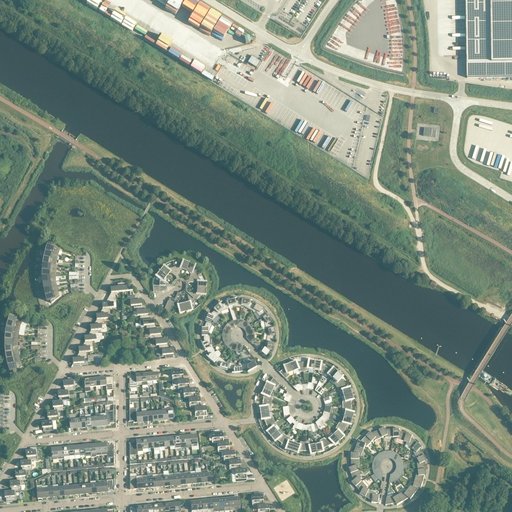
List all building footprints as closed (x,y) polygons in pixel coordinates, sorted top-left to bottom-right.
[(186,0),(181,9),(192,15),(198,4),(190,0),(186,0)] [(511,0),(465,0),(467,63),(511,62),(511,0)] [(101,11),(103,4),(98,3),(98,4),(91,2),(90,6),(95,8),(94,9),(101,11)] [(110,19),(116,10),(106,4),(100,13),(110,19)] [(225,36),(233,24),(211,10),(204,21),(213,26),(214,24),(217,26),(214,30),(225,36)] [(118,11),(115,18),(119,19),(118,21),(124,23),(127,14),(118,11)] [(147,37),(152,26),(141,21),(136,33),(147,37)] [(341,25),(351,30),(352,27),(342,22),(341,25)] [(169,50),(172,45),(162,39),(159,44),(169,50)] [(171,50),(168,54),(178,60),(181,55),(171,50)] [(252,56),(247,63),(256,68),(261,61),(252,56)] [(436,130),(424,129),(423,136),(435,138),(436,130)] [(58,255),(60,250),(52,243),(50,246),(49,246),(48,252),(47,252),(58,255)] [(64,257),(58,255),(47,252),(47,258),(45,258),(57,260),(63,262),(64,257)] [(174,266),(178,281),(180,281),(180,282),(181,281),(182,282),(183,279),(181,278),(179,279),(179,276),(181,271),(182,271),(182,270),(186,271),(190,262),(189,262),(189,263),(183,260),(181,265),(175,267),(174,266)] [(184,283),(185,284),(198,275),(197,276),(194,270),(195,265),(189,263),(190,262),(186,271),(190,273),(189,274),(190,274),(188,280),(186,281),(185,280),(183,279),(182,282),(183,282),(184,283)] [(177,282),(178,281),(174,266),(174,267),(168,269),(164,266),(160,271),(159,270),(167,276),(169,273),(170,274),(171,273),(175,277),(176,280),(175,280),(173,282),(176,284),(176,282),(177,282)] [(162,286),(162,292),(165,292),(165,291),(166,291),(167,287),(174,287),(174,285),(175,285),(176,284),(173,282),(172,283),(172,285),(169,285),(165,282),(165,281),(164,280),(167,276),(159,270),(159,271),(155,276),(159,279),(159,286),(162,286)] [(198,275),(185,284),(186,285),(185,285),(185,286),(185,287),(188,288),(188,285),(188,284),(190,282),(196,283),(196,284),(197,284),(197,288),(207,289),(206,288),(206,282),(201,282),(197,276),(198,276),(198,275)] [(115,286),(114,288),(110,288),(111,293),(106,302),(116,301),(115,293),(122,292),(121,283),(120,283),(119,284),(118,284),(117,284),(118,284),(118,285),(115,286)] [(127,296),(127,300),(137,299),(132,291),(132,286),(129,286),(128,284),(124,285),(124,284),(125,284),(125,283),(124,283),(123,283),(122,283),(121,283),(122,292),(130,292),(130,296),(127,296)] [(58,292),(57,287),(45,289),(48,295),(46,295),(58,292)] [(185,290),(184,291),(196,301),(196,300),(200,295),(205,295),(206,289),(207,289),(197,288),(196,292),(195,292),(195,293),(189,293),(187,291),(188,290),(188,288),(185,287),(185,289),(185,290)] [(188,303),(184,303),(186,313),(186,312),(192,311),(191,306),(196,300),(196,301),(184,291),(184,292),(183,291),(183,292),(181,292),(182,295),(184,295),(185,293),(187,295),(189,301),(187,301),(188,303)] [(58,292),(46,295),(47,295),(49,300),(48,301),(50,301),(51,304),(59,297),(58,292)] [(182,295),(181,292),(180,293),(179,292),(179,293),(177,292),(175,299),(171,298),(170,299),(169,298),(168,301),(173,303),(172,306),(178,309),(180,314),(186,312),(186,313),(184,303),(180,304),(180,303),(178,303),(177,298),(178,295),(180,296),(182,295)] [(226,301),(227,303),(229,309),(230,313),(233,321),(236,320),(232,308),(232,307),(241,308),(241,306),(241,301),(235,301),(235,299),(237,298),(236,298),(235,299),(226,301)] [(133,306),(134,310),(144,309),(142,305),(141,300),(138,300),(137,299),(127,300),(128,302),(130,302),(131,307),(133,306)] [(250,300),(242,300),(241,301),(241,306),(244,306),(244,307),(252,311),(256,304),(255,306),(250,303),(250,301),(252,301),(250,300)] [(102,309),(100,313),(110,312),(110,308),(113,308),(113,303),(116,303),(116,301),(106,302),(105,304),(102,304),(102,309)] [(221,312),(229,309),(227,303),(221,305),(220,303),(221,302),(220,303),(213,309),(219,315),(222,314),(221,312)] [(263,308),(256,304),(252,311),(254,314),(256,312),(261,319),(267,314),(266,315),(262,310),(263,309),(265,310),(265,309),(263,308)] [(140,316),(140,319),(150,318),(148,315),(147,310),(145,310),(144,309),(134,310),(134,312),(136,312),(137,316),(140,316)] [(208,313),(205,321),(212,325),(212,324),(210,324),(211,321),(212,321),(219,315),(213,309),(215,310),(210,314),(208,314),(209,312),(208,313)] [(100,313),(100,315),(96,315),(96,320),(95,324),(104,323),(104,319),(107,319),(107,314),(110,314),(110,312),(100,313)] [(27,321),(24,320),(22,320),(14,313),(13,316),(11,315),(11,316),(12,316),(11,322),(9,321),(9,322),(26,326),(27,321)] [(272,321),(267,314),(261,319),(263,318),(264,320),(264,321),(266,330),(274,328),(272,328),(270,322),(272,321),(273,323),(274,323),(272,321)] [(156,328),(154,325),(154,320),(151,320),(150,318),(140,319),(140,322),(139,322),(140,327),(141,328),(143,327),(143,326),(146,326),(146,329),(156,328)] [(201,328),(202,336),(203,336),(208,336),(208,333),(212,325),(205,321),(206,322),(204,328),(202,328),(202,326),(201,326),(201,328)] [(8,327),(8,328),(25,331),(24,331),(26,326),(9,322),(10,322),(9,328),(8,327)] [(91,331),(89,335),(98,334),(98,330),(102,330),(101,325),(104,325),(104,323),(95,324),(94,326),(90,326),(91,331)] [(7,334),(24,336),(25,331),(8,328),(8,334),(7,334)] [(150,339),(153,339),(162,338),(160,335),(160,330),(157,330),(156,328),(146,329),(147,332),(145,332),(146,335),(145,335),(145,338),(150,337),(150,339)] [(276,336),(274,328),(266,330),(262,331),(263,333),(267,334),(266,342),(274,343),(272,343),(273,337),(275,336),(276,338),(276,336)] [(85,342),(83,346),(92,345),(92,341),(94,341),(94,343),(99,342),(100,340),(102,340),(102,336),(102,335),(102,333),(98,334),(89,335),(88,337),(84,337),(85,342)] [(201,341),(200,341),(201,343),(205,351),(207,350),(212,348),(212,345),(210,345),(210,338),(210,336),(208,336),(203,336),(203,342),(202,343),(201,341)] [(159,346),(159,349),(169,348),(167,345),(166,340),(164,340),(162,338),(153,339),(153,341),(155,341),(156,346),(159,346)] [(266,345),(261,352),(266,356),(270,351),(272,351),(271,353),(272,354),(272,353),(272,352),(274,343),(266,342),(264,344),(266,345)] [(79,353),(77,357),(86,356),(86,352),(90,352),(89,347),(92,347),(92,345),(83,346),(82,348),(78,348),(79,353)] [(175,358),(173,355),(173,349),(170,350),(169,348),(159,349),(155,349),(155,351),(156,352),(156,355),(158,355),(159,357),(164,357),(164,356),(165,355),(165,359),(175,358)] [(207,358),(214,363),(219,357),(221,355),(218,351),(214,352),(212,348),(207,350),(209,356),(208,357),(206,356),(207,358)] [(77,357),(76,359),(72,359),(73,364),(71,368),(80,367),(80,363),(84,363),(83,358),(87,358),(86,356),(77,357)] [(9,365),(20,362),(19,357),(7,359),(8,359),(10,364),(9,365)] [(219,368),(227,371),(229,363),(230,360),(228,359),(225,362),(219,357),(214,363),(215,362),(220,366),(219,368),(217,367),(217,368),(219,368)] [(248,370),(249,371),(247,372),(247,373),(249,372),(257,367),(253,362),(251,364),(250,363),(250,359),(242,360),(243,364),(241,364),(242,370),(248,370)] [(303,363),(302,363),(303,372),(308,371),(309,369),(313,370),(315,360),(315,361),(308,360),(308,363),(303,363)] [(315,360),(313,370),(318,371),(318,373),(322,375),(326,367),(321,365),(321,362),(315,361),(315,360)] [(234,373),(242,372),(242,370),(241,364),(241,361),(239,361),(238,365),(229,363),(227,371),(228,369),(233,371),(234,373),(232,373),(234,373)] [(290,363),(289,363),(293,372),(297,370),(299,372),(303,372),(302,363),(297,364),(296,361),(290,363)] [(22,367),(20,362),(9,365),(12,370),(11,371),(12,371),(14,373),(22,367)] [(279,372),(285,379),(289,376),(288,373),(293,372),(289,363),(289,364),(283,366),(284,369),(279,373),(279,372)] [(326,367),(322,375),(324,376),(326,377),(328,376),(329,376),(332,379),(338,372),(333,368),(331,370),(326,368),(326,367)] [(172,381),(188,380),(188,379),(183,380),(183,376),(182,370),(177,371),(176,368),(171,368),(171,371),(172,376),(172,381)] [(338,372),(332,379),(336,382),(334,384),(337,388),(344,383),(341,379),(343,376),(338,372)] [(136,389),(137,389),(135,376),(135,375),(129,375),(129,376),(129,384),(128,384),(128,388),(129,388),(129,389),(136,388),(136,389)] [(113,377),(105,378),(106,386),(106,391),(107,391),(113,391),(113,377)] [(68,381),(63,382),(63,383),(63,388),(65,388),(65,391),(57,392),(75,390),(74,380),(74,378),(67,378),(68,381)] [(263,388),(272,392),(274,388),(276,388),(279,385),(273,378),(273,379),(269,383),(266,382),(264,388),(263,388)] [(183,390),(194,389),(194,388),(189,389),(188,380),(172,381),(173,386),(177,386),(178,390),(183,390)] [(343,396),(352,393),(350,387),(347,388),(344,384),(345,383),(344,383),(337,388),(339,392),(342,391),(343,396)] [(262,401),(272,402),(272,398),(270,396),(272,392),(263,388),(264,389),(261,394),(264,396),(263,401),(262,401)] [(183,390),(184,399),(200,398),(200,397),(195,398),(194,389),(183,390)] [(75,390),(57,392),(58,398),(59,398),(60,401),(52,402),(70,400),(69,391),(75,390)] [(342,406),(352,406),(351,406),(351,401),(354,400),(352,394),(352,393),(343,396),(345,401),(342,402),(342,406)] [(189,399),(189,408),(206,407),(201,407),(200,398),(184,399),(189,399)] [(70,400),(52,402),(53,408),(54,408),(54,411),(47,412),(64,411),(63,401),(70,401),(70,400)] [(260,414),(269,412),(268,408),(271,407),(272,402),(262,401),(263,401),(262,407),(259,407),(260,413),(260,414)] [(344,417),(353,419),(352,419),(354,413),(351,412),(351,407),(352,407),(352,406),(342,406),(342,411),(345,412),(344,417)] [(195,417),(197,417),(197,420),(204,420),(204,417),(206,416),(206,407),(189,408),(194,408),(195,417)] [(137,423),(136,409),(129,410),(129,421),(129,422),(133,421),(133,423),(137,423)] [(64,411),(47,412),(47,418),(48,418),(49,422),(41,422),(59,421),(58,411),(63,411),(64,411)] [(113,411),(105,412),(107,426),(111,425),(110,425),(110,424),(114,423),(113,423),(113,411)] [(266,425),(274,421),(272,417),(270,417),(269,412),(260,414),(261,420),(264,420),(266,425)] [(324,412),(322,416),(329,420),(331,413),(330,413),(324,412)] [(322,416),(319,420),(324,425),(329,420),(322,416)] [(66,417),(67,423),(70,422),(70,429),(76,429),(75,420),(75,417),(69,418),(69,417),(66,417)] [(353,419),(344,417),(342,421),(340,421),(337,425),(345,430),(346,430),(345,429),(348,425),(351,425),(352,419),(353,419)] [(316,424),(319,429),(324,425),(319,420),(315,423),(316,424)] [(59,421),(41,422),(42,428),(43,428),(43,432),(54,431),(53,422),(59,421)] [(270,437),(277,431),(274,428),(276,426),(274,421),(266,425),(268,430),(266,432),(270,437)] [(345,430),(337,425),(335,429),(337,431),(333,435),(340,441),(339,441),(344,436),(342,434),(345,430)] [(385,428),(379,430),(382,438),(385,436),(385,438),(393,438),(393,429),(385,430),(385,428)] [(399,429),(393,429),(393,438),(397,437),(396,439),(404,442),(406,434),(399,431),(399,429)] [(222,433),(219,433),(219,430),(213,431),(213,434),(211,434),(212,444),(228,442),(223,442),(222,433)] [(371,432),(366,436),(372,442),(374,439),(375,441),(382,438),(379,430),(372,433),(370,432),(371,432)] [(280,435),(277,431),(270,437),(270,438),(270,437),(275,442),(277,440),(281,443),(281,444),(286,436),(283,434),(280,435)] [(413,436),(406,434),(404,442),(407,443),(406,444),(412,449),(417,443),(411,438),(412,436),(413,436)] [(340,442),(340,441),(333,435),(330,438),(327,436),(323,439),(328,447),(328,446),(333,444),(335,446),(339,441),(340,442)] [(291,452),(294,443),(290,442),(290,439),(286,436),(281,444),(282,444),(286,447),(285,449),(291,452)] [(359,440),(356,446),(364,449),(365,446),(366,448),(372,442),(366,436),(361,442),(359,441),(359,440)] [(328,447),(323,439),(320,441),(320,443),(315,444),(317,454),(317,453),(323,452),(323,449),(327,446),(328,447)] [(138,452),(136,441),(132,441),(133,442),(133,443),(129,444),(130,444),(130,455),(138,455),(138,452)] [(217,443),(218,453),(234,451),(229,451),(228,442),(212,444),(217,443)] [(304,452),(305,443),(300,442),(299,445),(294,443),(291,452),(292,452),(298,454),(299,451),(304,451),(304,452)] [(309,443),(305,443),(304,452),(304,451),(310,452),(310,455),(317,453),(317,454),(315,444),(310,445),(309,443)] [(413,452),(417,459),(424,455),(420,449),(422,447),(417,443),(412,449),(415,451),(413,452)] [(110,444),(106,444),(107,458),(114,458),(114,445),(110,445),(110,444)] [(361,457),(364,449),(356,446),(353,454),(351,453),(351,459),(359,460),(359,456),(361,457)] [(50,460),(58,460),(57,449),(51,449),(52,454),(49,454),(50,460)] [(25,451),(26,457),(26,458),(27,458),(28,461),(21,462),(20,462),(21,462),(38,460),(37,450),(27,451),(25,451)] [(235,460),(234,451),(218,453),(223,452),(224,462),(240,460),(235,460)] [(427,461),(424,455),(417,459),(419,462),(417,462),(418,470),(426,469),(425,462),(427,461)] [(349,468),(351,474),(358,471),(357,468),(359,468),(359,460),(351,459),(351,467),(349,468),(349,467),(349,468)] [(16,472),(24,471),(32,470),(31,461),(38,460),(21,462),(20,462),(21,467),(21,468),(22,468),(22,471),(16,472),(15,472),(16,472)] [(229,461),(229,471),(246,469),(241,470),(240,460),(224,462),(229,461)] [(234,470),(235,480),(236,483),(246,482),(246,479),(247,479),(246,469),(229,471),(234,470)] [(427,476),(426,469),(418,470),(418,473),(417,473),(415,481),(422,483),(424,476),(426,475),(426,476),(427,476)] [(11,482),(24,481),(27,480),(26,471),(32,470),(24,471),(16,472),(15,472),(15,477),(15,478),(16,478),(17,478),(17,481),(11,482),(9,482),(11,482)] [(352,482),(356,487),(362,481),(360,479),(361,478),(358,471),(351,474),(354,481),(352,482)] [(4,492),(5,492),(22,491),(21,481),(24,481),(27,481),(27,480),(24,481),(11,482),(9,482),(10,487),(10,488),(11,488),(11,491),(5,492),(4,492)] [(360,494),(365,497),(369,490),(366,489),(367,487),(362,481),(356,487),(361,493),(360,494)] [(421,489),(422,483),(415,481),(414,484),(412,483),(408,490),(414,494),(419,488),(421,489)] [(378,503),(379,495),(375,495),(376,494),(369,490),(365,497),(372,501),(372,503),(378,503)] [(405,491),(398,495),(402,502),(409,498),(410,499),(410,500),(414,494),(408,490),(406,492),(405,491)] [(22,491),(5,492),(4,492),(5,497),(5,498),(6,498),(6,502),(16,501),(15,491),(22,491)] [(251,496),(252,506),(268,505),(268,504),(263,505),(263,495),(251,496)] [(395,495),(387,497),(385,505),(386,505),(396,503),(397,505),(397,506),(402,502),(398,495),(395,497),(395,495)]
